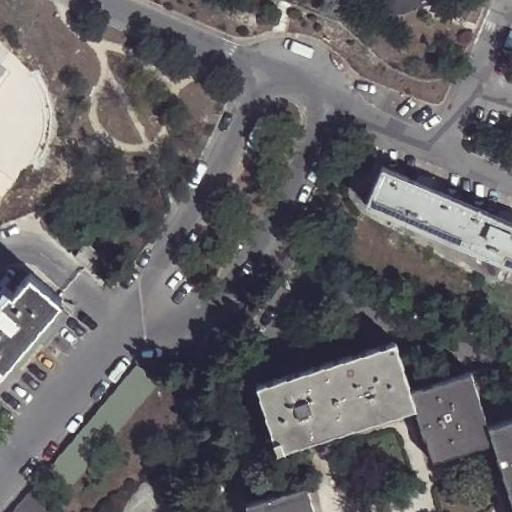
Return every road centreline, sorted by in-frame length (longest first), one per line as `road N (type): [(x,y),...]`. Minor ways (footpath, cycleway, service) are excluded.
road 1 (residential): [(169,291),(191,303),(237,286),(330,108)]
road 2 (residential): [(0,456),(119,314),(169,291)]
road 3 (residential): [(169,291),(168,251),(260,75)]
road 4 (residential): [(260,75),(95,0)]
road 5 (residential): [(509,0),(442,153)]
road 6 (residential): [(442,153),(330,108)]
